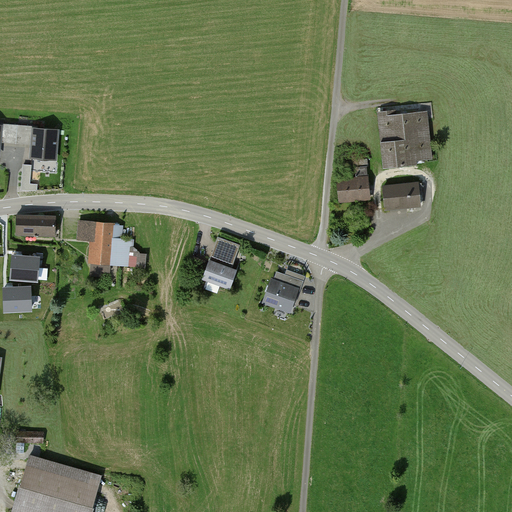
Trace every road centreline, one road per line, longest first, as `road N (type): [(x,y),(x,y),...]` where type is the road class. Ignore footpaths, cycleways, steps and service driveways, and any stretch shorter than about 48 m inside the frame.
road 1 (tertiary): [(511,395),(360,277),(287,244),(176,208),(67,202),(0,209)]
road 2 (track): [(347,0),(304,511)]
